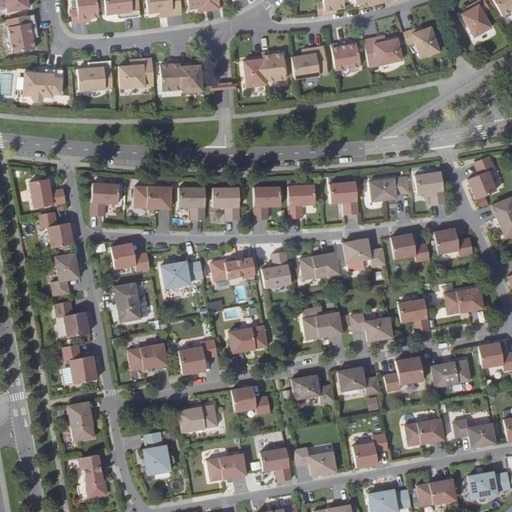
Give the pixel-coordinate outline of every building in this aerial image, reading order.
[(2,0),(5,11),(27,7),(25,0),(2,0)] [(75,0),(76,9),(78,23),(86,22),(86,18),(89,18),(98,17),(95,0),(75,0)] [(137,0),(103,0),(105,15),(116,14),(124,13),(125,19),(139,17),(137,0)] [(181,15),(179,0),(144,0),(147,13),(158,12),(166,11),(167,16),(181,15)] [(217,0),(186,0),(188,8),(201,6),(203,6),(202,3),(205,2),(206,10),(219,7),(217,0)] [(342,0),(322,0),(325,15),(332,13),(332,10),(336,10),(344,8),(342,0)] [(483,0),(478,0),(476,2),(482,13),(489,9),(483,0)] [(511,0),(492,0),(502,16),(511,10),(511,0)] [(476,2),(469,5),(470,8),(467,10),(460,14),(473,37),(490,27),(482,13),(476,2)] [(32,15),(5,20),(12,53),(33,49),(31,38),(30,30),(35,29),(32,15)] [(417,28),(410,31),(414,43),(419,59),(439,52),(430,27),(422,30),(419,31),(417,28)] [(410,31),(403,33),(407,46),(414,43),(410,31)] [(377,37),(362,40),(368,68),(402,61),(397,39),(385,41),(378,43),(377,37)] [(338,43),(330,45),(335,71),(360,67),(356,44),(346,45),(339,46),(338,43)] [(302,56),(290,57),(294,79),(327,74),(323,46),(308,49),(309,54),(302,56)] [(270,52),(261,53),(262,56),(265,82),(285,80),(282,54),(274,54),(270,55),(270,52)] [(262,56),(254,56),(254,60),(250,60),(242,61),(245,88),(265,85),(265,82),(262,56)] [(151,58),(136,59),(137,64),(129,65),(118,66),(119,81),(153,78),(151,58)] [(88,68),(76,68),(77,85),(111,82),(110,60),(95,61),(95,67),(88,68)] [(179,63),(179,60),(171,60),(171,63),(167,64),(159,64),(161,90),(181,89),(179,63)] [(187,62),(179,63),(181,89),(181,92),(202,91),(200,64),(192,65),(187,65),(187,62)] [(45,73),(24,72),(22,95),(32,96),(32,100),(41,101),(41,96),(51,97),(52,94),(60,94),(62,71),(45,69),(45,73)] [(493,169),(488,156),(473,163),(478,175),(467,179),(475,200),(495,191),(487,172),(493,169)] [(440,172),(414,176),(417,195),(429,193),(431,206),(445,204),(440,172)] [(407,177),(369,182),(371,202),(396,199),(395,195),(408,193),(407,177)] [(33,208),(65,203),(63,190),(49,192),(47,179),(29,182),(33,208)] [(355,182),(329,185),(330,203),(343,202),(344,216),(358,214),(355,182)] [(92,184),(90,216),(103,217),(104,203),(117,204),(118,185),(92,184)] [(287,187),(289,219),(302,218),(301,205),(314,204),(313,185),(287,187)] [(171,187),(134,186),(133,208),(170,209),(171,187)] [(253,188),(254,220),(267,220),(267,206),(280,206),(280,187),(253,188)] [(204,188),(178,188),(178,207),(191,207),(191,220),(204,221),(204,188)] [(238,188),(212,188),(212,207),(225,207),(225,221),(239,220),(238,188)] [(511,236),(511,199),(511,197),(491,205),(505,239),(511,236)] [(54,212),(38,215),(40,228),(47,227),(51,248),(73,244),(69,223),(57,226),(54,212)] [(458,256),(472,254),(470,239),(456,241),(455,228),(433,231),(437,253),(457,250),(458,256)] [(416,262),(429,260),(426,244),(413,246),(411,234),(390,238),(394,259),(415,255),(416,262)] [(367,239),(342,243),(346,263),(370,259),(371,267),(385,265),(382,248),(369,251),(367,239)] [(102,243),(94,245),(96,252),(104,250),(102,243)] [(136,272),(149,269),(146,253),(134,256),(131,243),(110,247),(114,269),(134,265),(136,272)] [(290,283),(285,251),(271,254),(274,267),(261,269),(264,288),(290,283)] [(335,252),(299,259),(303,280),(339,274),(335,252)] [(78,278),(74,253),(54,257),(58,281),(50,282),(52,295),(69,293),(66,280),(78,278)] [(224,261),(210,263),(214,281),(254,274),(251,257),(230,262),(224,263),(224,261)] [(170,264),(160,265),(164,289),(170,287),(170,290),(173,292),(178,291),(180,288),(180,286),(190,284),(189,281),(203,279),(200,261),(186,264),(186,261),(176,263),(170,264)] [(119,323),(141,319),(134,283),(113,287),(119,323)] [(483,309),(479,287),(443,294),(447,315),(483,309)] [(423,299),(397,304),(401,322),(413,320),(416,333),(429,331),(423,299)] [(70,301),(54,304),(56,318),(63,317),(66,337),(88,333),(85,312),(72,315),(70,301)] [(207,311),(220,308),(219,301),(206,303),(207,311)] [(338,312),(302,319),(306,340),(342,334),(338,312)] [(367,342),(392,337),(388,317),(365,321),(363,313),(350,316),(353,332),(365,330),(367,342)] [(263,326),(227,332),(231,353),(267,347),(263,326)] [(217,356),(214,340),(200,342),(201,347),(178,351),(182,375),(206,370),(204,358),(217,356)] [(499,343),(478,346),(481,368),(502,364),(503,371),(511,369),(511,352),(501,355),(499,343)] [(78,344),(62,347),(64,361),(69,361),(73,383),(96,379),(92,355),(80,357),(78,344)] [(166,365),(162,344),(127,350),(130,371),(166,365)] [(376,377),(379,393),(393,390),(392,386),(415,382),(411,358),(387,362),(389,374),(376,377)] [(466,360),(430,366),(434,387),(470,381),(466,360)] [(361,367),(337,371),(340,391),(365,387),(366,395),(379,393),(376,377),(364,379),(361,367)] [(315,375),(291,379),(295,400),(318,395),(320,404),(333,401),(331,385),(318,387),(315,375)] [(256,415),(270,412),(267,396),(254,399),(252,386),(231,390),(234,412),(255,408),(256,415)] [(374,398),(365,400),(366,410),(376,409),(374,398)] [(88,402),(66,406),(73,442),(94,438),(88,402)] [(213,404),(177,411),(180,428),(181,432),(217,426),(213,404)] [(440,418),(404,425),(407,446),(443,440),(440,418)] [(511,418),(503,420),(507,441),(511,440),(511,418)] [(470,448),(495,443),(491,423),(467,427),(466,419),(453,422),(455,438),(468,436),(470,448)] [(145,465),(147,475),(170,471),(169,465),(171,465),(173,462),(172,456),(169,455),(167,456),(165,445),(163,446),(160,432),(143,435),(145,449),(142,449),(144,459),(145,465)] [(388,450),(385,434),(371,437),(372,443),(352,447),(356,468),(377,464),(375,452),(388,450)] [(285,448),(259,453),(262,471),(275,469),(278,482),(291,480),(285,448)] [(311,476),(335,472),(332,452),(308,456),(307,448),(293,450),(296,466),(309,464),(311,476)] [(242,453),(206,459),(210,481),(246,474),(242,453)] [(97,455),(81,458),(83,470),(88,498),(107,495),(104,481),(102,482),(101,476),(97,455)] [(477,474),(467,476),(471,499),(477,498),(477,500),(480,503),(485,502),(487,498),(487,496),(497,495),(496,492),(510,489),(507,472),(493,475),(492,471),(482,473),(477,474)] [(452,479),(416,485),(420,507),(456,501),(452,479)] [(377,492),(368,494),(370,511),(397,511),(397,510),(410,507),(407,490),(394,492),(393,489),(383,491),(377,492)]
